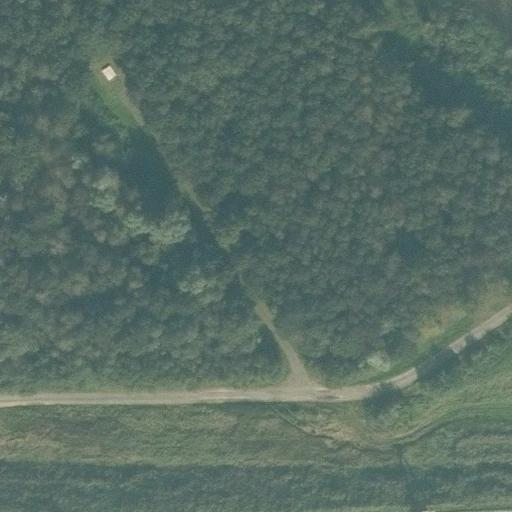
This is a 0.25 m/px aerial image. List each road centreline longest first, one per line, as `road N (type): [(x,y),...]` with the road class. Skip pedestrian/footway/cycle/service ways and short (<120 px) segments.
road 1 (track): [(0,397),(358,396),(414,377),(511,311)]
road 2 (track): [(119,89),(295,369),(302,397)]
